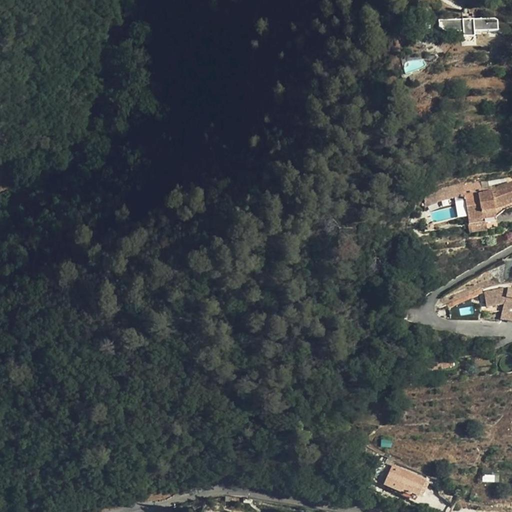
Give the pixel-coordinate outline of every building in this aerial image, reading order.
[(474,19),(462,20),(438,21),(438,28),(442,30),(449,34),(449,33),(463,32),(463,38),(464,38),(474,37),(474,32),(498,30),(498,20),(494,18),(474,19)] [(494,210),(511,202),(511,180),(495,187),(495,186),(490,187),(490,189),(482,190),(481,179),(436,185),(439,200),(457,196),(456,191),(460,191),(464,190),(465,201),(469,224),(486,222),(496,221),(496,218),(494,210)] [(511,207),(511,202),(494,210),(496,218),(505,209),(511,207)] [(486,222),(469,224),(470,233),(487,230),(486,222)] [(511,287),(507,286),(484,291),(487,306),(504,303),(501,318),(511,319),(511,287)] [(341,419),(309,410),(305,428),(319,431),(318,436),(341,441),(344,426),(340,425),(341,419)] [(366,445),(366,440),(352,439),(351,452),(354,453),(357,453),(365,454),(366,445)] [(366,457),(374,466),(382,455),(366,445),(365,454),(366,457)] [(425,480),(393,466),(385,462),(376,482),(384,485),(400,493),(401,492),(410,496),(411,493),(417,496),(425,480)] [(234,464),(213,471),(216,480),(236,472),(234,464)] [(498,474),(483,473),(483,481),(498,482),(498,474)] [(459,491),(437,482),(436,484),(437,487),(438,489),(439,493),(439,495),(451,505),(453,507),(454,506),(459,491)]
